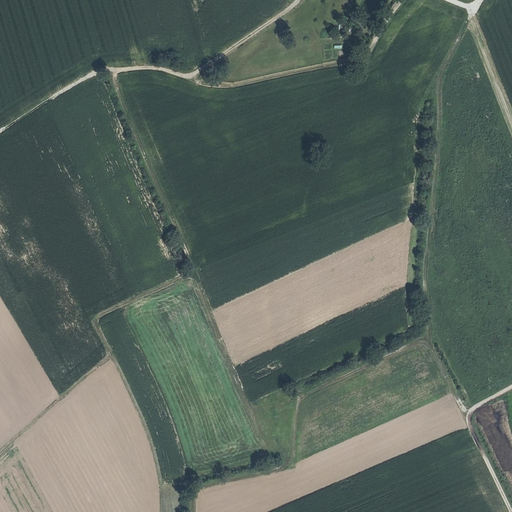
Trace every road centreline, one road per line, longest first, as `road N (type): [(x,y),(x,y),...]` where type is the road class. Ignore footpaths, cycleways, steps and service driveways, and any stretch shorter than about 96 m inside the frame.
road 1 (track): [(468,416),(427,340),(425,289),(439,74),(476,0)]
road 2 (track): [(404,0),(366,57),(349,63),(231,86),(190,75)]
road 3 (track): [(95,71),(152,67),(190,75),(298,0)]
road 4 (track): [(103,358),(0,452)]
